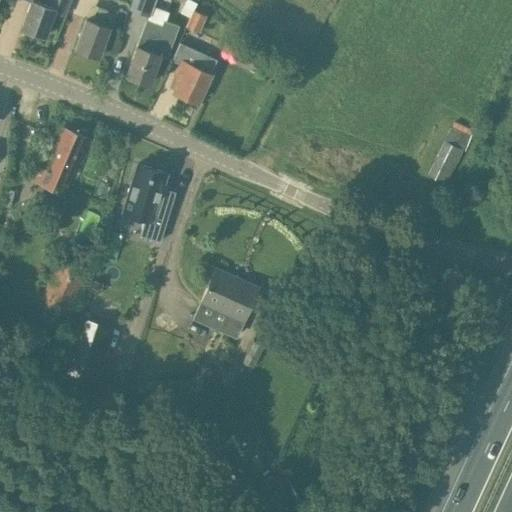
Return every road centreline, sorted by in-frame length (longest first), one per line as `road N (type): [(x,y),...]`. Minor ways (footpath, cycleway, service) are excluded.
road 1 (tertiary): [(0,67),(356,220),(509,266)]
road 2 (motorway): [(511,395),(458,511)]
